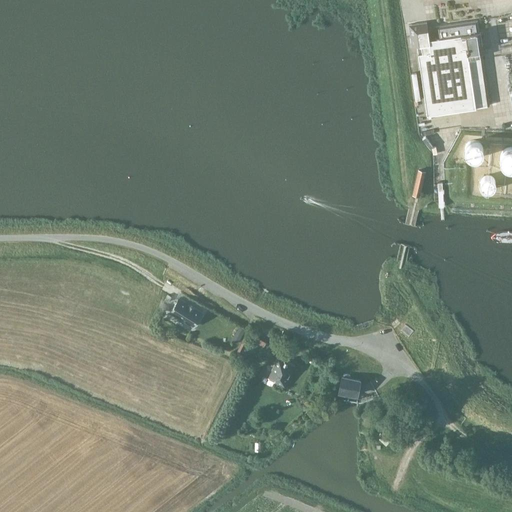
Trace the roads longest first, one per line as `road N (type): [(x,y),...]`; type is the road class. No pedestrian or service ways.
road 1 (unclassified): [(0,238),(136,246),(250,308),(378,355)]
road 2 (track): [(511,464),(451,425),(419,381)]
